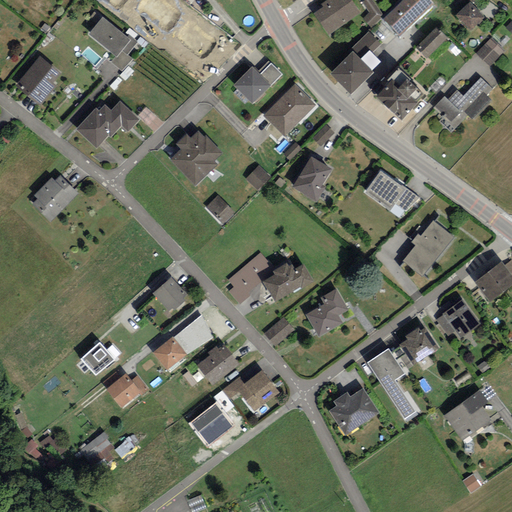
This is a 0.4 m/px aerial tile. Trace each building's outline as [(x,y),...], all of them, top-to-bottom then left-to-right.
[(128,0),(103,0),(119,12),(128,0)] [(183,15),(166,0),(139,0),(133,8),(165,36),(183,15)] [(362,11),(353,0),(323,0),(321,2),(323,6),(314,12),(329,34),(362,11)] [(373,0),(364,0),(363,1),(369,12),(363,18),(372,27),(383,14),(373,0)] [(427,0),(413,0),(389,25),(405,43),(439,10),(427,0)] [(476,3),(460,18),(476,34),(492,20),(476,3)] [(102,15),(88,32),(116,54),(130,37),(102,15)] [(222,44),(188,16),(171,37),(205,65),(222,44)] [(440,26),(420,47),(433,59),(453,39),(440,26)] [(375,36),(331,76),(352,99),(376,77),(366,66),(386,48),(375,36)] [(504,50),(491,37),(477,52),(490,65),(504,50)] [(40,54),(16,85),(40,104),(57,83),(53,80),(60,71),(40,54)] [(255,67),(233,88),(250,105),(271,84),(255,67)] [(391,74),(375,93),(401,118),(424,92),(405,74),(398,81),(391,74)] [(448,94),(435,108),(458,127),(493,88),(482,78),(458,104),(448,94)] [(296,86),(264,117),(284,137),(315,105),(296,86)] [(104,105),(80,131),(100,150),(127,121),(131,126),(141,116),(122,99),(111,111),(104,105)] [(334,132),(326,124),(313,137),(320,145),(334,132)] [(183,151),(173,160),(194,184),(215,165),(211,161),(219,154),(199,132),(189,141),(186,138),(177,145),(183,151)] [(300,147),(294,142),(283,154),(289,159),(300,147)] [(311,156),(293,186),(317,201),(325,188),(321,186),(332,169),(311,156)] [(262,165),(249,177),(261,190),(273,178),(262,165)] [(419,198),(380,170),(364,194),(398,218),(419,198)] [(38,198),(34,202),(52,219),(77,193),(60,176),(55,181),(51,177),(34,195),(38,198)] [(220,194),(207,206),(225,225),(238,213),(220,194)] [(414,244),(402,259),(423,275),(452,237),(433,222),(422,236),(418,232),(411,241),(414,244)] [(274,272),(273,270),(260,253),(228,279),(234,286),(228,292),(239,304),(250,295),(248,292),(262,278),(274,272)] [(511,269),(510,271),(501,260),(475,280),(490,298),(511,280),(511,269)] [(312,280),(304,264),(294,269),(291,264),(288,266),(286,263),(273,270),(274,272),(262,278),(275,301),(312,280)] [(159,295),(175,314),(194,299),(177,280),(159,295)] [(352,315),(341,289),(322,297),(327,308),(312,315),(322,338),(348,327),(344,319),(352,315)] [(484,327),(465,300),(440,318),(453,336),(459,332),(465,340),(484,327)] [(294,329),(283,317),(264,334),(276,346),(294,329)] [(428,328),(403,343),(418,367),(443,352),(428,328)] [(177,339),(157,354),(172,373),(191,357),(177,339)] [(115,358),(102,342),(81,359),(94,375),(115,358)] [(223,343),(197,364),(213,384),(240,363),(223,343)] [(388,347),(366,361),(404,417),(415,410),(394,378),(405,372),(388,347)] [(279,390),(261,368),(245,381),(240,375),(221,390),(228,399),(233,394),(236,398),(241,394),(254,410),(279,390)] [(129,375),(108,390),(122,409),(143,393),(129,375)] [(336,404),(328,409),(344,433),(379,411),(363,387),(349,395),(347,391),(333,400),(336,404)] [(483,392),(446,417),(463,442),(493,423),(483,407),(490,403),(483,392)] [(85,463),(114,449),(108,436),(78,449),(85,463)] [(123,459),(138,448),(131,438),(116,450),(123,459)] [(472,495),(484,488),(475,475),(464,482),(472,495)]
